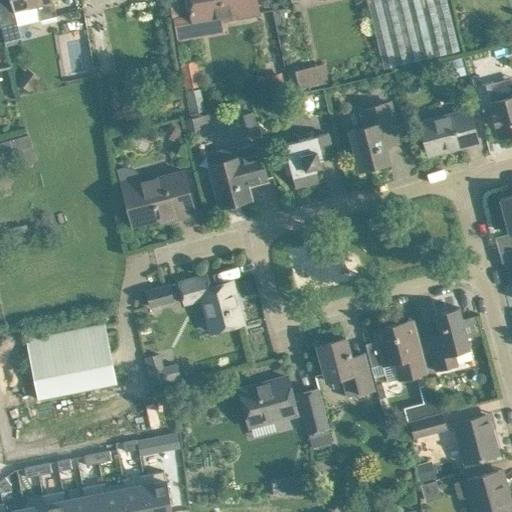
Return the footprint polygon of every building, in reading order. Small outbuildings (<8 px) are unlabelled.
[(0,0),(0,23),(1,28),(18,24),(15,12),(37,6),(40,19),(41,21),(57,17),(52,0),(0,0)] [(189,0),(193,18),(173,22),(177,39),(196,35),(193,22),(227,16),(228,21),(259,15),(255,0),(189,0)] [(367,0),(385,68),(460,49),(447,0),(367,0)] [(466,74),(461,57),(447,61),(451,78),(466,74)] [(307,77),(337,77),(337,60),(307,59),(307,77)] [(186,88),(202,85),(196,60),(181,64),(186,88)] [(293,65),(278,66),(279,86),(294,85),(293,65)] [(30,91),(37,81),(25,73),(18,83),(30,91)] [(323,99),(337,92),(330,79),(317,85),(323,99)] [(511,95),(491,101),(494,113),(492,114),(498,139),(511,134),(511,95)] [(350,130),(355,150),(360,169),(389,161),(385,146),(400,142),(398,132),(393,113),(390,102),(361,109),(365,126),(350,130)] [(419,122),(423,136),(428,155),(478,142),(473,123),(470,109),(419,122)] [(168,123),(162,134),(175,140),(180,129),(168,123)] [(296,135),(297,140),(284,144),(288,157),(283,158),(287,174),(292,173),(296,186),(319,180),(315,166),(317,165),(319,161),(319,160),(333,156),(328,136),(327,132),(314,136),(313,131),(296,135)] [(206,154),(209,165),(215,187),(220,206),(251,198),(246,182),(265,177),(266,181),(267,180),(257,143),(236,148),(235,146),(206,154)] [(118,167),(123,186),(128,205),(133,225),(174,214),(176,219),(195,213),(190,194),(184,170),(140,182),(138,171),(136,170),(132,168),(127,167),(122,166),(118,167)] [(511,194),(500,198),(510,233),(511,232),(511,194)] [(17,249),(13,227),(3,229),(7,250),(17,249)] [(202,298),(210,332),(244,323),(239,306),(235,307),(229,283),(233,282),(232,280),(210,286),(207,275),(179,282),(185,303),(202,298)] [(146,291),(151,308),(174,301),(170,284),(146,291)] [(467,338),(480,334),(475,316),(462,319),(459,307),(434,314),(441,339),(428,342),(435,370),(458,364),(455,352),(470,348),(467,338)] [(105,323),(28,339),(40,397),(116,382),(105,323)] [(373,366),(383,363),(388,383),(404,378),(426,372),(414,327),(403,330),(401,323),(374,330),(377,341),(367,344),(373,366)] [(345,338),(317,345),(322,364),(327,381),(341,377),(346,397),(373,390),(363,354),(351,357),(345,338)] [(145,357),(152,386),(181,379),(177,363),(164,366),(160,353),(145,357)] [(240,389),(250,426),(297,414),(287,376),(240,389)] [(317,389),(298,394),(308,432),(312,447),(331,442),(328,427),(317,389)] [(442,413),(422,418),(411,421),(415,437),(446,428),(442,413)] [(485,414),(454,422),(465,463),(498,454),(491,428),(489,428),(485,414)] [(177,433),(157,437),(160,450),(180,446),(177,433)] [(136,439),(123,441),(125,451),(138,449),(136,439)] [(110,450),(97,453),(99,462),(112,460),(110,450)] [(97,453),(84,455),(86,465),(99,462),(97,453)] [(70,458),(57,461),(59,471),(72,468),(70,458)] [(50,462),(37,465),(39,475),(52,472),(50,462)] [(37,465),(24,467),(26,477),(39,475),(37,465)] [(172,511),(164,470),(143,474),(150,511),(172,511)] [(468,496),(472,511),(511,511),(511,502),(509,493),(505,494),(499,470),(479,475),(454,482),(459,498),(468,496)] [(150,511),(143,474),(122,479),(124,488),(125,488),(129,511),(150,511)] [(5,476),(0,480),(0,491),(1,492),(11,484),(5,476)] [(104,482),(82,487),(84,496),(85,496),(88,511),(109,511),(105,492),(106,492),(104,482)] [(106,492),(105,492),(109,511),(129,511),(125,488),(124,488),(106,492)] [(64,490),(42,495),(44,504),(45,504),(46,511),(67,511),(65,500),(66,500),(64,490)] [(66,500),(65,500),(67,511),(88,511),(85,496),(84,496),(66,500)] [(281,511),(280,501),(238,506),(238,511),(281,511)]
